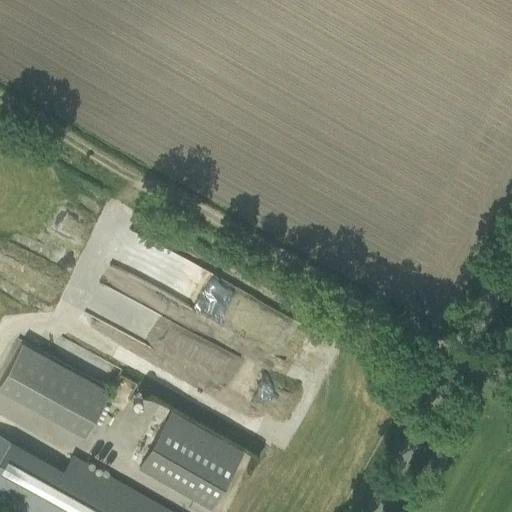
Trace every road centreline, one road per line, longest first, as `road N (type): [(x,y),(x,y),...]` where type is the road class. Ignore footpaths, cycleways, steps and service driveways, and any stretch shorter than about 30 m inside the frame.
road 1 (track): [(0,103),(465,362),(511,376)]
road 2 (unclassified): [(382,511),(511,277)]
